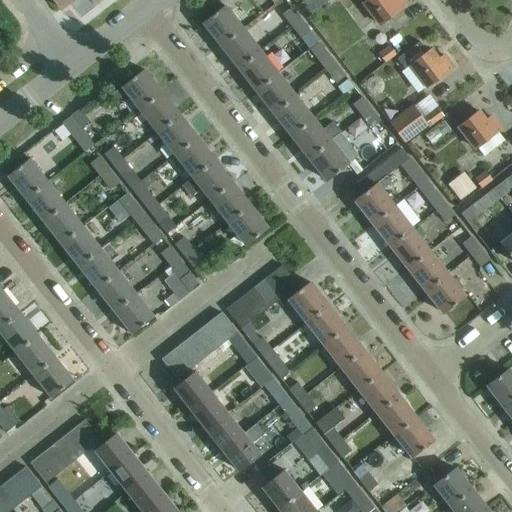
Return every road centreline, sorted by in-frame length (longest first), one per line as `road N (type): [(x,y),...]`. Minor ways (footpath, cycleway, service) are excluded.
road 1 (residential): [(427,375),(142,7)]
road 2 (residential): [(0,225),(223,511)]
road 3 (residential): [(511,482),(427,375)]
